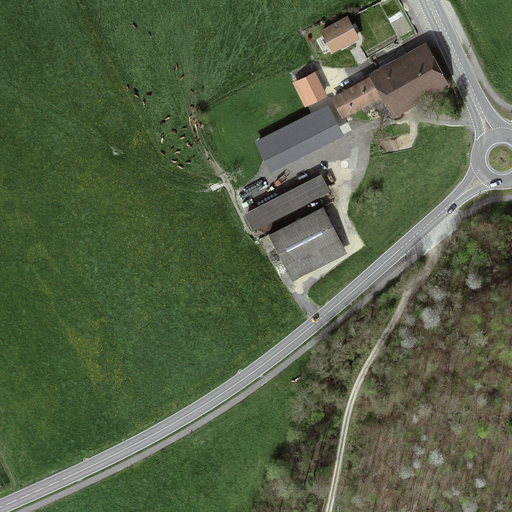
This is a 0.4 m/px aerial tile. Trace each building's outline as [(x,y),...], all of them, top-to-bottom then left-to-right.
[(357,37),(347,18),(323,31),(333,50),(357,37)] [(444,82),(426,48),(372,78),(390,111),(444,82)] [(296,83),(306,103),(324,94),(314,74),(296,83)] [(343,114),(378,95),(369,79),(345,93),(343,90),(339,92),(341,95),(334,99),(339,107),(343,114)] [(336,130),(326,110),(261,143),(272,164),(336,130)] [(329,191),(320,175),(247,215),(256,232),(329,191)] [(344,247),(322,208),(269,237),(291,277),(344,247)]
